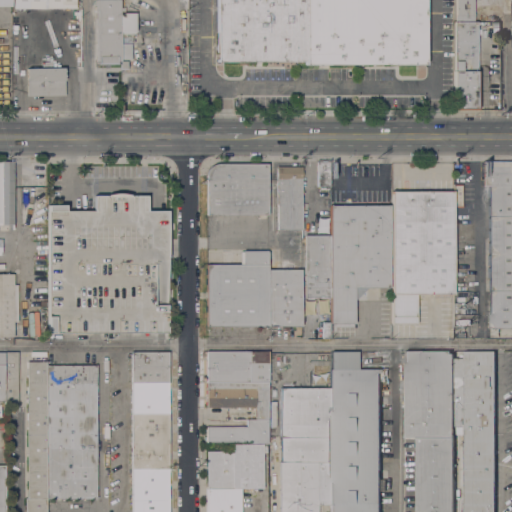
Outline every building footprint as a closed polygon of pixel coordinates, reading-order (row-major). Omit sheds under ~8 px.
[(75,0),(75,8),(13,8),(13,0),(75,0)] [(95,61),(95,11),(93,11),(93,6),(95,6),(95,0),(120,0),(120,12),(136,12),(136,31),(135,31),(135,32),(120,33),(120,61),(117,61),(117,63),(99,63),(99,61),(95,61)] [(424,0),(425,64),(304,64),(304,61),(216,61),(216,0),(424,0)] [(454,21),(454,0),(474,0),(474,21),(477,21),(477,22),(454,22),(454,21)] [(131,59),(121,59),(121,43),(131,43),(131,59)] [(127,69),(119,69),(119,63),(121,63),(121,60),(127,60),(127,69)] [(41,68),(41,62),(51,61),(51,67),(64,67),(64,95),(27,96),(26,68),(41,68)] [(13,229),(10,229),(10,230),(0,230),(0,162),(13,162),(13,229)] [(317,162),(329,162),(329,185),(328,185),(328,189),(319,189),(319,186),(317,186),(317,162)] [(511,327),(490,327),(489,186),(484,185),(484,162),(511,162),(511,327)] [(219,217),(215,217),(215,214),(206,214),(206,175),(208,169),(211,166),(214,165),(218,164),(267,164),(267,214),(266,214),(266,219),(255,219),(255,214),(219,214),(219,217)] [(276,179),(276,166),(301,166),(301,229),(277,229),(276,179)] [(452,183),(462,183),(462,207),(453,207),(453,215),(452,294),(416,294),(416,324),(391,324),(391,191),(452,191),(452,183)] [(167,264),(154,264),(154,304),(168,304),(167,333),(48,333),(47,205),(64,205),(64,210),(93,210),(94,195),(107,195),(107,194),(117,193),(120,193),(130,194),(130,196),(146,195),(146,211),(167,210),(167,264)] [(388,205),(389,287),(366,287),(354,300),(354,323),(329,323),(329,297),(329,235),(329,205),(388,205)] [(329,297),(304,297),(304,235),(329,235),(329,297)] [(240,325),(240,328),(234,328),(234,325),(227,325),(227,328),(222,328),(222,325),(206,325),(206,264),(208,264),(208,259),(239,259),(239,251),(242,251),(242,250),(268,250),(268,269),(268,325),(240,325)] [(268,269),(301,269),(301,325),(268,325),(268,269)] [(13,336),(0,336),(0,273),(13,273),(13,336)] [(131,511),(131,349),(168,349),(167,511),(131,511)] [(329,369),(331,369),(331,351),(358,351),(358,369),(379,369),(379,511),(330,511),(330,504),(329,504),(329,387),(329,369)] [(452,426),(452,511),(416,511),(416,437),(404,437),(404,351),(449,351),(449,353),(453,353),(453,357),(453,426),(452,426)] [(453,357),(463,357),(463,351),(494,351),(494,511),(463,511),(463,434),(456,434),(456,426),(453,426),(453,357)] [(17,352),(17,403),(16,403),(16,406),(8,406),(8,404),(5,404),(5,400),(4,352),(17,352)] [(206,381),(205,381),(205,377),(206,377),(206,369),(205,369),(205,360),(206,360),(206,356),(204,356),(204,352),(267,352),(267,382),(206,382),(206,381)] [(46,511),(25,511),(25,496),(28,496),(28,360),(45,359),(45,363),(46,496),(46,511)] [(45,363),(95,363),(95,446),(97,446),(97,456),(96,456),(96,496),(46,496),(45,363)] [(267,382),(267,419),(246,419),(246,418),(230,418),(230,413),(254,413),(254,406),(206,406),(206,392),(205,392),(205,390),(206,390),(206,386),(205,386),(205,383),(206,383),(206,382),(267,382)] [(329,504),(317,504),(317,511),(280,511),(280,387),(329,387),(329,504)] [(249,444),(250,441),(206,442),(206,426),(246,426),(246,419),(267,419),(268,443),(267,443),(267,444),(249,444)] [(267,451),(262,451),(262,488),(240,488),(240,489),(206,489),(206,451),(232,450),(232,445),(249,445),(249,444),(267,444),(267,451)] [(240,489),(240,511),(206,511),(206,489),(240,489)]
